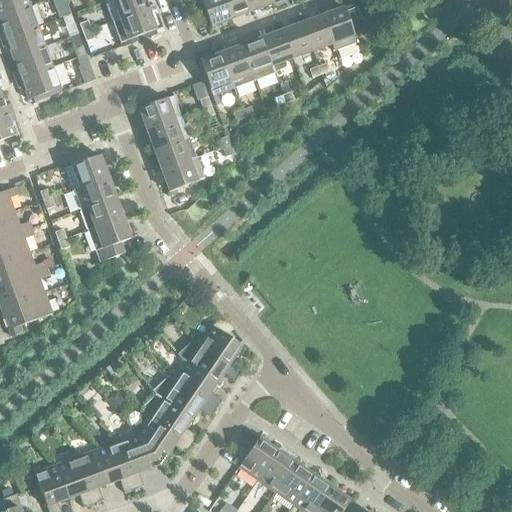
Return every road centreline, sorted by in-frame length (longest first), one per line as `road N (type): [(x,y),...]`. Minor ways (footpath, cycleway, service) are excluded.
road 1 (residential): [(184,259),(146,203),(113,110)]
road 2 (residential): [(172,0),(188,43),(179,61),(123,83),(113,110)]
road 3 (residential): [(187,498),(270,368)]
road 4 (residential): [(381,473),(270,368)]
road 5 (residential): [(270,368),(184,259)]
road 6 (residential): [(0,172),(26,162),(49,131),(113,110)]
